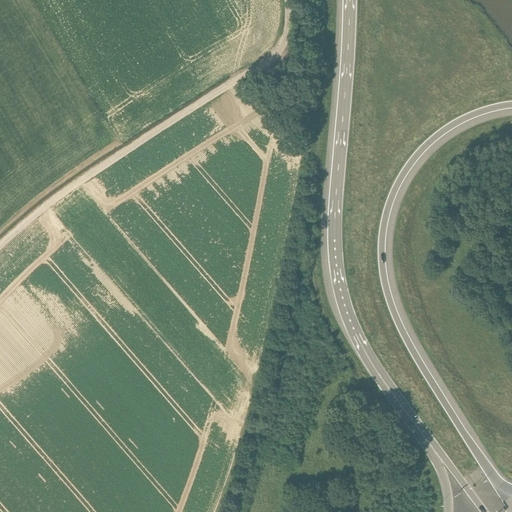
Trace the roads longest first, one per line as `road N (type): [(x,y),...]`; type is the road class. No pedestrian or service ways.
road 1 (motorway): [(511,504),(402,333),(381,250),(385,211),(410,161),(450,127),(511,106)]
road 2 (motorway): [(346,0),(333,271),(352,335),(417,433)]
